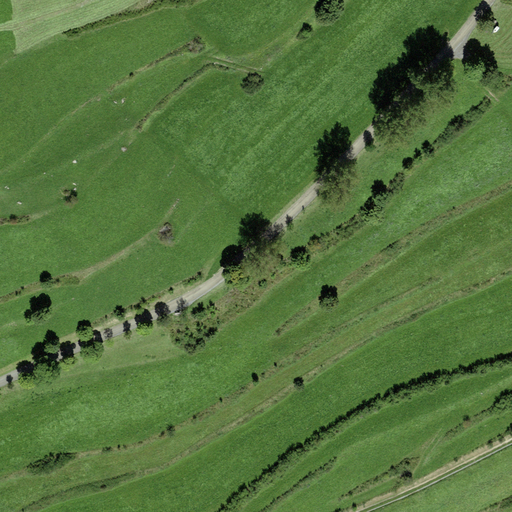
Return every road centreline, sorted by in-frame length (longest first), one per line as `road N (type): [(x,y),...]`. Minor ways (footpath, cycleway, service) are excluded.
road 1 (unclassified): [(0,381),(185,300),(217,278),(422,81),(489,0)]
road 2 (track): [(352,511),(511,436)]
